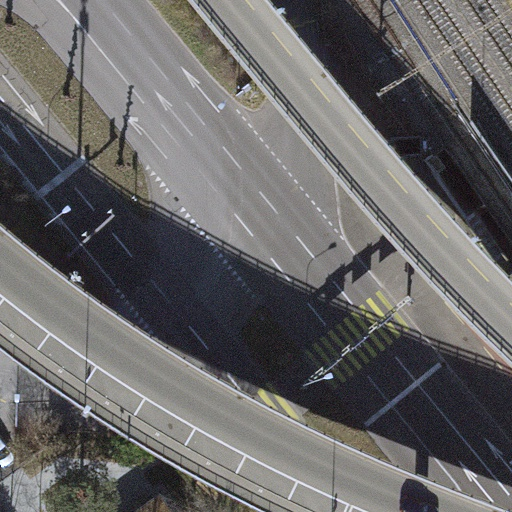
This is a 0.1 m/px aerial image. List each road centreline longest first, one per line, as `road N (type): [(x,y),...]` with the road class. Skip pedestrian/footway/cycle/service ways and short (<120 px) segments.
road 1 (primary): [(500,511),(177,117)]
road 2 (secondary): [(0,269),(67,324),(224,417),(428,511)]
road 3 (secondary): [(511,329),(427,242),(226,0)]
road 4 (primary): [(0,102),(185,320)]
road 5 (primary): [(185,320),(346,511)]
road 6 (unclassified): [(185,320),(191,226),(177,117)]
road 7 (unclassified): [(0,366),(34,375),(89,367),(185,320)]
road 8 (unclassified): [(177,117),(75,49),(28,0)]
road 9 (primary): [(177,117),(102,0)]
